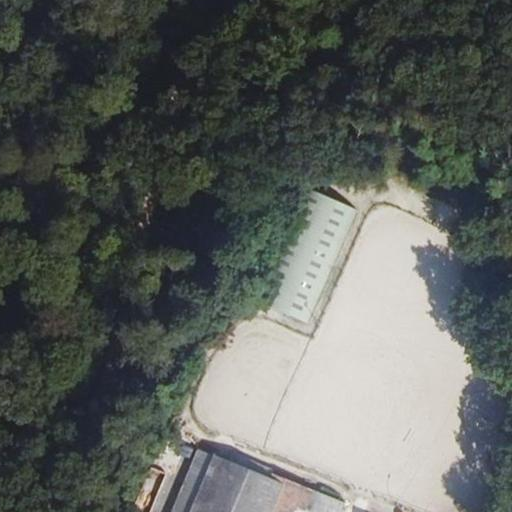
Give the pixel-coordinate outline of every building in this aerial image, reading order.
[(309,324),(359,211),(304,187),(253,299),(309,324)] [(205,451),(178,511),(191,511),(215,456),(205,451)] [(231,462),(272,479),(274,474),(276,470),(235,453),(231,462)] [(272,511),(284,485),(272,479),(231,462),(215,456),(191,511),(272,511)] [(284,485),(272,511),(289,511),(303,508),(313,511),(347,511),(348,511),(345,510),(314,497),(316,492),(274,474),(272,479),(284,485)] [(314,497),(345,510),(346,505),(316,492),(314,497)]
